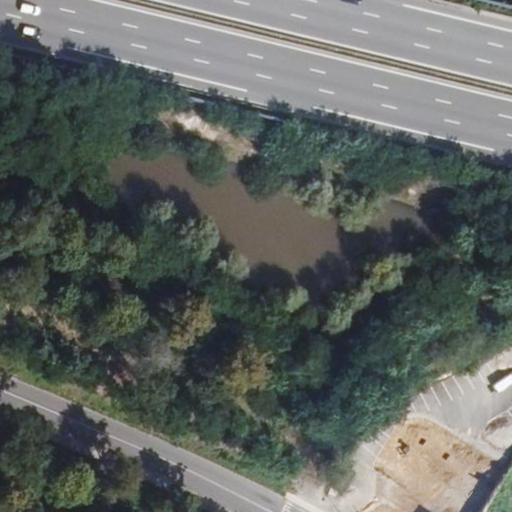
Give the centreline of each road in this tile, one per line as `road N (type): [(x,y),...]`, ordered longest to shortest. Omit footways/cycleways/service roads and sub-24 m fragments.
road 1 (trunk): [(7,0),(511,124)]
road 2 (secondary): [(271,511),(0,390)]
road 3 (trunk): [(511,54),(299,0)]
